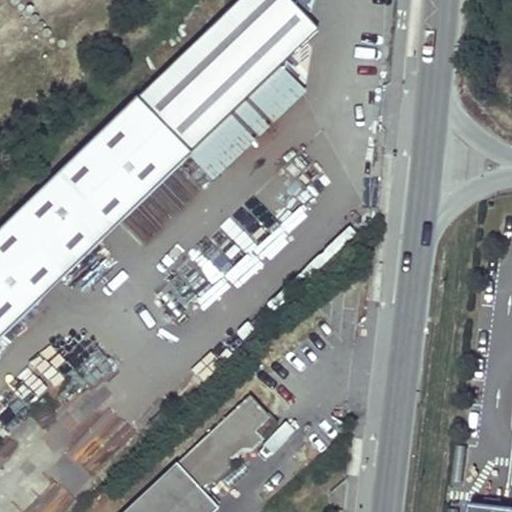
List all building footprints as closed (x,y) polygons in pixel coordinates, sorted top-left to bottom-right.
[(219,0),(0,217),(0,321),(178,145),(179,146),(269,57),(305,21),(284,0),(219,0)] [(294,83),(269,57),(179,146),(205,172),(294,83)] [(255,406),(246,396),(123,511),(214,511),(216,511),(202,496),(227,472),(227,458),(236,457),(237,450),(249,451),(261,440),(253,431),(266,418),(259,410),(260,406),(255,406)] [(115,416),(79,462),(103,481),(140,435),(115,416)] [(0,511),(55,511),(59,508),(63,511),(70,505),(56,492),(59,488),(48,478),(35,492),(23,481),(0,505),(0,511)]
